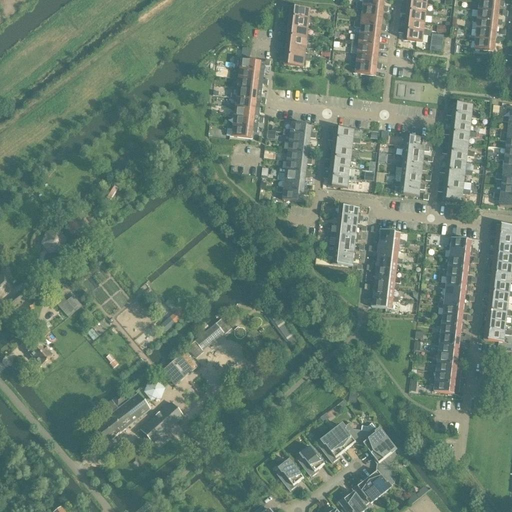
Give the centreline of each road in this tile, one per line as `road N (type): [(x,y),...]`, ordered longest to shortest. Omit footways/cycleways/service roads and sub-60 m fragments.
road 1 (residential): [(109,511),(0,383)]
road 2 (residential): [(468,385),(477,225)]
road 3 (residential): [(383,118),(440,125),(430,219)]
